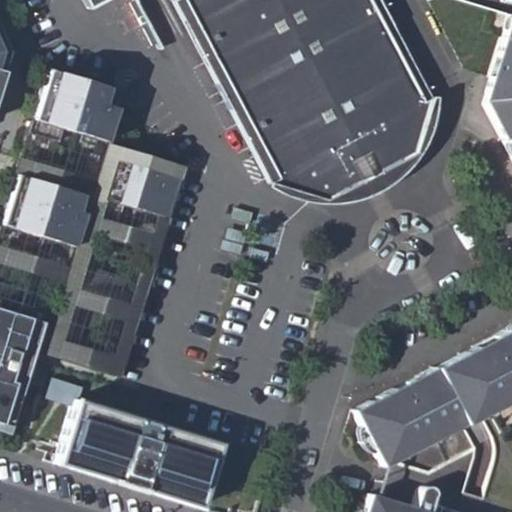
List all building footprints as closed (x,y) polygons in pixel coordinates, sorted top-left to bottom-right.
[(301,183),(331,193),(407,155),(409,150),(424,97),(373,0),(163,0),(220,108),(260,183),(289,191),(301,183)] [(511,16),(503,14),(481,90),(485,91),(480,104),(511,164),(511,16)] [(74,79),(43,70),(23,134),(54,143),(58,129),(101,142),(111,109),(96,104),(101,88),(74,79)] [(126,218),(158,228),(172,180),(163,177),(167,165),(144,158),(141,170),(110,161),(98,199),(129,208),(126,218)] [(76,195),(10,175),(0,208),(0,225),(38,237),(33,252),(64,261),(78,214),(71,212),(76,195)] [(141,285),(80,266),(80,267),(82,268),(73,296),(71,296),(71,297),(132,316),(132,314),(140,286),(141,286),(141,285)] [(0,429),(4,430),(44,300),(0,286),(0,429)] [(511,325),(349,412),(377,468),(511,396),(511,325)] [(111,411),(71,399),(50,464),(195,509),(219,428),(216,426),(220,412),(146,389),(141,403),(116,396),(111,411)] [(436,511),(437,506),(414,499),(411,509),(363,494),(358,511),(436,511)]
